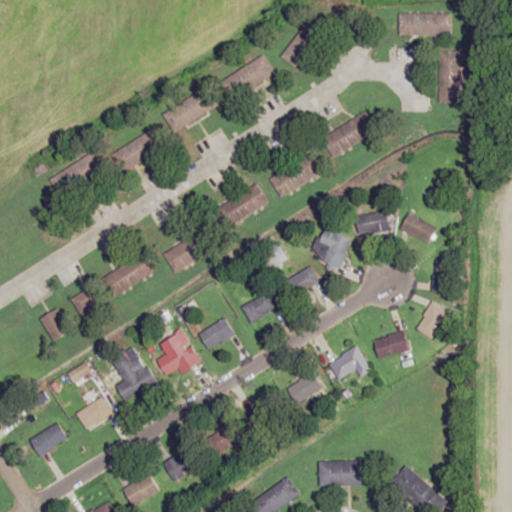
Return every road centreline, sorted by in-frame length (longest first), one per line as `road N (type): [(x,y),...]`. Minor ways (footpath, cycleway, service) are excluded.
road 1 (residential): [(0,293),(315,90),(380,72),(419,98)]
road 2 (residential): [(11,511),(389,278)]
